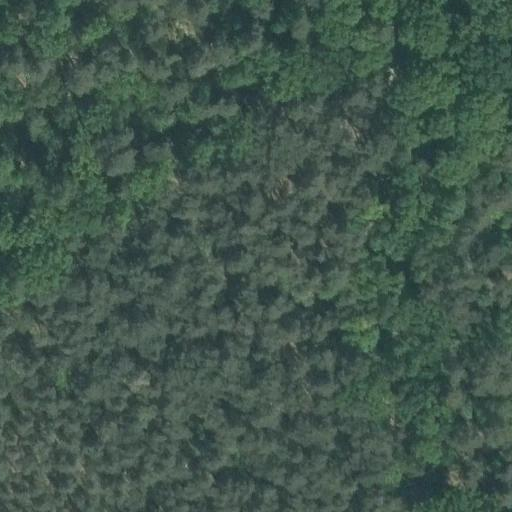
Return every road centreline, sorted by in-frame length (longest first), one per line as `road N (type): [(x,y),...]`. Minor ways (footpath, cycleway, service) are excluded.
road 1 (track): [(407,511),(346,279),(376,95),(378,0)]
road 2 (track): [(378,0),(0,235)]
